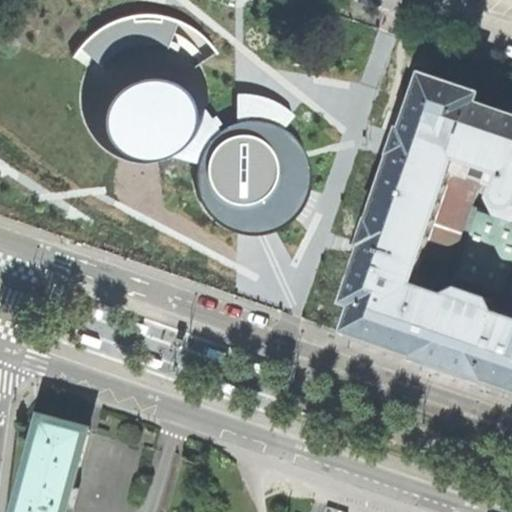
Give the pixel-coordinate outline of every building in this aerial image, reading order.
[(137,157),(154,156),(168,154),(176,150),(186,144),(193,135),(200,124),(203,113),(205,108),(207,96),(205,78),(198,63),(215,52),(207,42),(200,35),(187,25),(173,18),(155,15),(137,14),(120,17),(104,25),(91,33),(78,47),(115,84),(106,96),(101,110),(102,124),(106,135),(113,144),(122,151),(137,157)] [(418,358),(452,369),(487,381),(488,377),(511,385),(511,112),(481,102),(484,91),(427,72),(408,128),(404,127),(395,153),(399,154),(377,220),(373,218),(364,245),(368,246),(349,301),(358,304),(350,330),(398,346),(419,353),(418,358)] [(240,230),(261,231),(277,225),(291,216),(301,204),(306,189),(308,174),(306,160),(300,146),(293,136),(281,126),(292,114),(280,105),(270,99),(256,95),(243,93),(235,93),(234,121),(222,125),(217,129),(212,133),(204,142),(199,151),(195,162),(193,172),(194,184),(198,194),(204,206),(215,217),(226,225),(240,230)] [(217,129),(203,113),(200,124),(193,135),(186,144),(176,150),(168,154),(195,162),(199,151),(204,142),(212,133),(217,129)] [(57,195),(50,227),(91,235),(98,203),(57,195)] [(82,308),(81,312),(97,317),(99,309),(83,304),(82,308)] [(126,323),(125,327),(141,332),(144,324),(128,319),(126,323)] [(92,341),(93,338),(77,332),(75,340),(91,345),(92,341)] [(207,350),(206,354),(222,359),(225,351),(209,346),(207,350)] [(156,362),(157,358),(141,353),(138,360),(154,366),(156,362)] [(251,365),(250,369),(266,374),(269,366),(253,361),(251,365)] [(235,388),(236,385),(220,379),(218,387),(234,393),(235,388)] [(20,511),(67,511),(68,511),(89,431),(68,425),(46,419),(20,511)]
